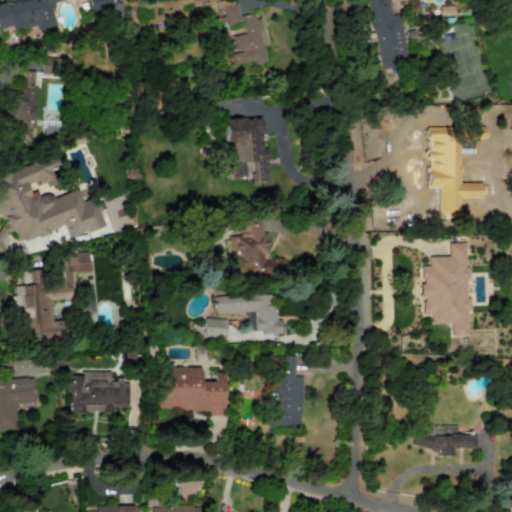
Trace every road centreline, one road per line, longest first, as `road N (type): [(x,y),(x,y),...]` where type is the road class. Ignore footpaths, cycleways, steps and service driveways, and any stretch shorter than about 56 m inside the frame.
road 1 (residential): [(353,502),(357,252),(320,0)]
road 2 (residential): [(0,484),(85,461),(152,456),(231,466),(406,511)]
